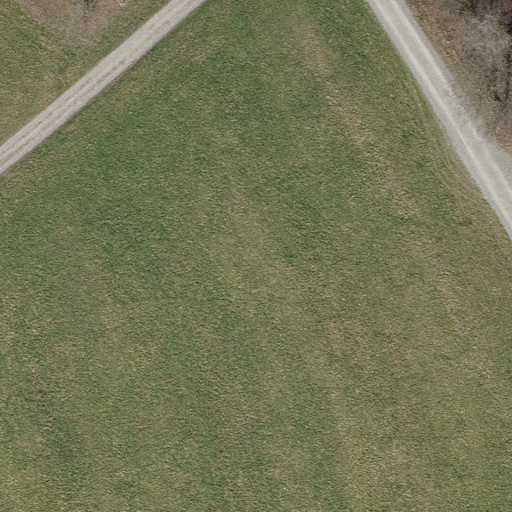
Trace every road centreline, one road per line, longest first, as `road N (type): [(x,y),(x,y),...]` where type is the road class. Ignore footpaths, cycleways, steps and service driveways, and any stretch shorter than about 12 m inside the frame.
road 1 (track): [(189,0),(0,155)]
road 2 (track): [(393,0),(511,196)]
